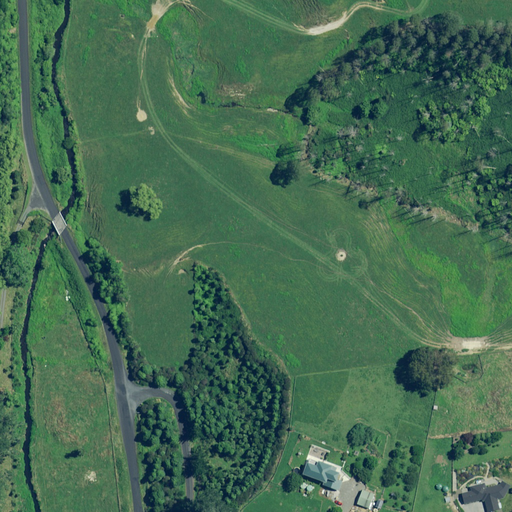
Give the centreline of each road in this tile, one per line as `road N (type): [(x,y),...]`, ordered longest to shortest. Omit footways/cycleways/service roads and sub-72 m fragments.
road 1 (unclassified): [(21,0),(32,151),(114,339),(123,394)]
road 2 (residential): [(194,511),(179,397),(162,388),(123,394)]
